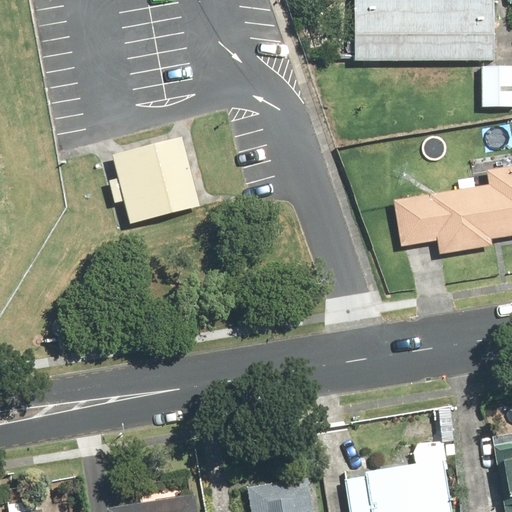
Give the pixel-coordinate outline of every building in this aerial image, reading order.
[(504,0),(353,0),(354,63),(505,63),(504,0)] [(511,67),(485,66),(484,110),(511,110),(511,67)] [(175,142),(109,162),(130,228),(195,207),(175,142)] [(398,200),(404,248),(441,243),(442,255),(498,248),(496,240),(511,237),(511,167),(505,169),(503,156),(470,161),(473,177),(460,179),(462,192),(398,200)] [(508,511),(511,511),(511,433),(496,436),(508,511)] [(344,455),(353,511),(453,511),(442,444),(372,456),(371,450),(344,455)] [(248,489),(252,511),(320,511),(315,478),(248,489)] [(202,511),(198,491),(109,508),(110,511),(202,511)]
